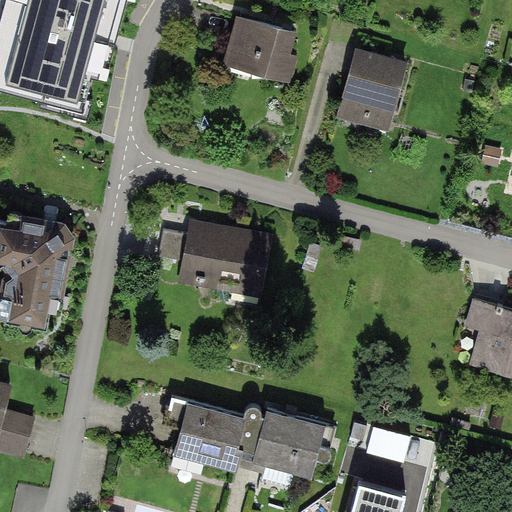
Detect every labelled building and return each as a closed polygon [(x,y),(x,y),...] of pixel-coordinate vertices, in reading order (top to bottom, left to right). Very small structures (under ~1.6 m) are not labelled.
[(6,0),(0,23),(0,88),(83,110),(96,63),(103,64),(120,0),(6,0)] [(293,30),(233,16),(221,64),(289,81),(296,53),(287,52),(293,30)] [(404,61),(353,48),(336,117),(386,130),(404,61)] [(275,232),(190,219),(188,229),(165,225),(160,259),(178,262),(175,284),(265,298),(275,232)] [(10,228),(0,226),(0,268),(12,290),(11,299),(0,296),(0,320),(38,326),(44,294),(53,296),(59,259),(52,258),(60,250),(69,251),(70,238),(60,224),(39,225),(31,242),(15,242),(10,228)] [(511,306),(471,294),(463,319),(477,323),(466,359),(511,373),(511,306)] [(11,384),(0,381),(0,443),(32,452),(42,413),(6,404),(11,384)] [(235,408),(181,394),(165,453),(231,471),(235,458),(317,480),(332,424),(238,399),(235,408)]
